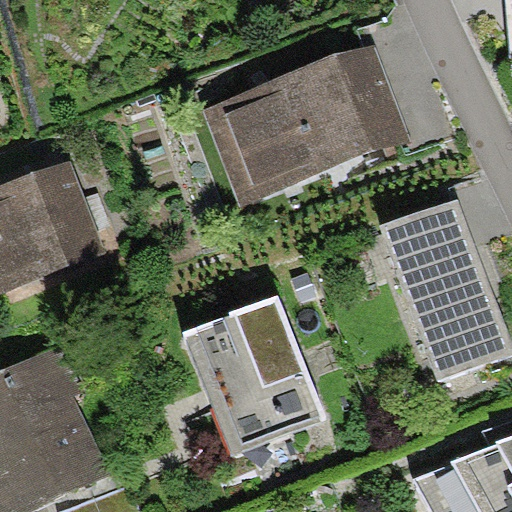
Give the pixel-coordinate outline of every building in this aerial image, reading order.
[(414,145),(376,47),(205,113),(243,211),(414,145)] [(0,302),(110,261),(72,165),(0,192),(0,302)] [(511,333),(477,247),(457,200),(312,259),(375,414),(511,357),(511,333)] [(323,418),(279,302),(188,337),(233,453),(323,418)] [(87,399),(64,350),(0,380),(0,511),(45,511),(114,480),(77,404),(87,399)] [(511,511),(511,444),(415,482),(430,511),(511,511)] [(139,511),(128,487),(71,511),(139,511)]
